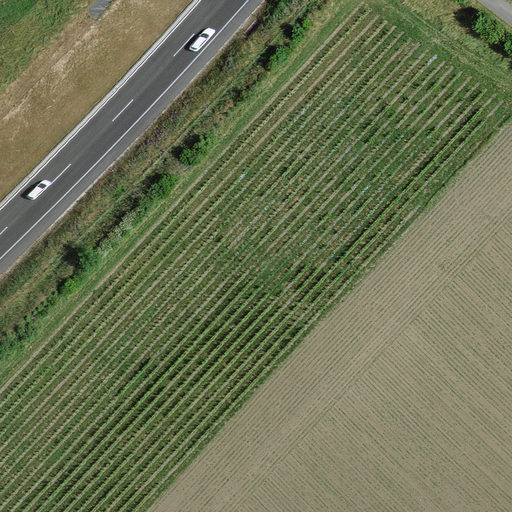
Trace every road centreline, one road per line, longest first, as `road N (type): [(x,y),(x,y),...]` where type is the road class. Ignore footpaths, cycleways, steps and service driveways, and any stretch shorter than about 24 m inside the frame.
road 1 (motorway): [(0,234),(225,0)]
road 2 (motorway): [(156,0),(0,164)]
road 3 (track): [(0,116),(107,0)]
